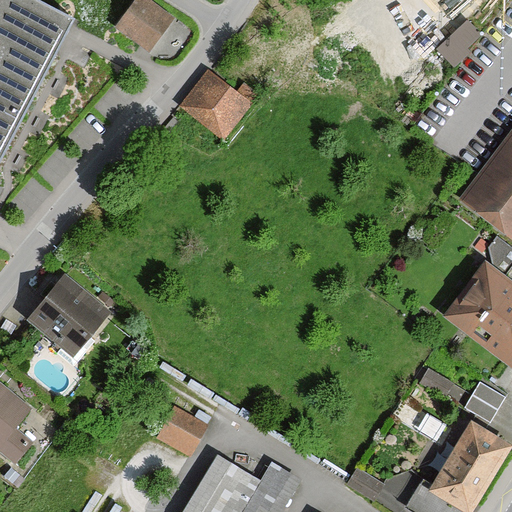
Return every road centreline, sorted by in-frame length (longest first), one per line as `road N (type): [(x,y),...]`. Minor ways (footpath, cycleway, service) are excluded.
road 1 (residential): [(101,182),(224,26)]
road 2 (residential): [(0,305),(101,182)]
